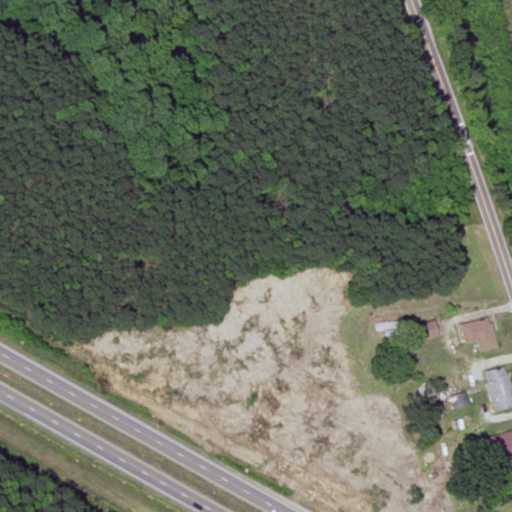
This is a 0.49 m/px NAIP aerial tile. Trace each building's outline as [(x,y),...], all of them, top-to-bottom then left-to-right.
[(486,316),(456,323),(460,343),(473,340),(476,351),(493,347),(486,316)] [(410,342),(434,336),(430,320),(406,326),(410,342)] [(395,322),(373,322),(373,329),(382,329),(382,332),(395,332),(395,322)] [(480,371),(490,411),(511,406),(501,365),(480,371)] [(468,404),(464,391),(451,395),(454,408),(468,404)] [(511,429),(481,438),(488,467),(511,460),(511,429)]
